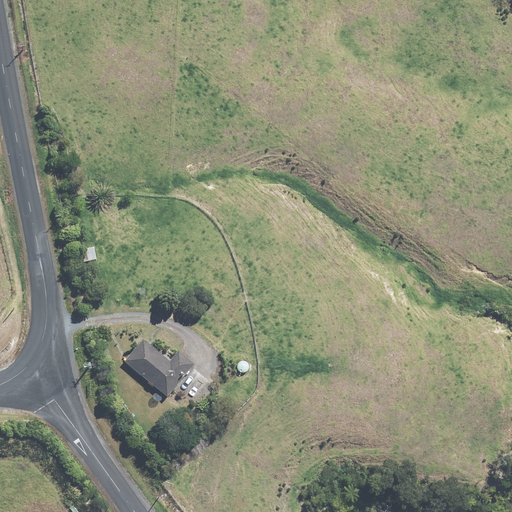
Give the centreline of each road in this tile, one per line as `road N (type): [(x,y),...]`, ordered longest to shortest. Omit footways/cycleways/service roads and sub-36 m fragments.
road 1 (unclassified): [(0,46),(46,288),(44,332),(27,368)]
road 2 (tertiary): [(27,368),(134,511)]
